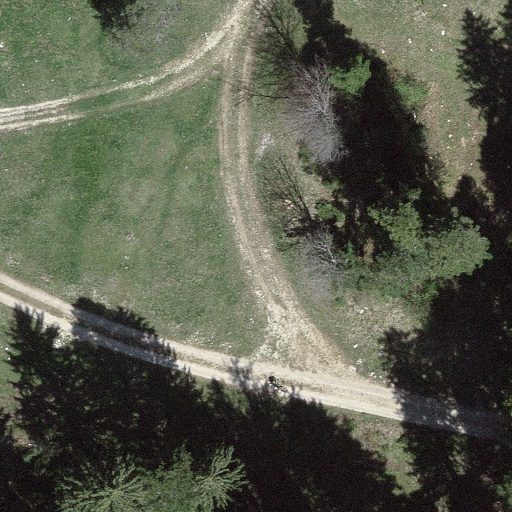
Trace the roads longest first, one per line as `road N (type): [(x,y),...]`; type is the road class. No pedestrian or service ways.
road 1 (track): [(511,421),(169,368),(0,283)]
road 2 (track): [(0,118),(184,77),(213,55),(251,0)]
